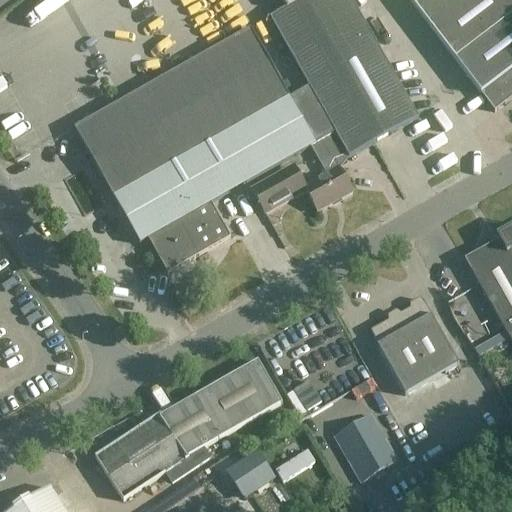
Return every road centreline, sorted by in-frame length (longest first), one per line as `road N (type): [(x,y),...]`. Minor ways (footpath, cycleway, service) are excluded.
road 1 (residential): [(124,378),(511,163)]
road 2 (residential): [(124,378),(0,195)]
road 3 (residential): [(0,448),(124,378)]
